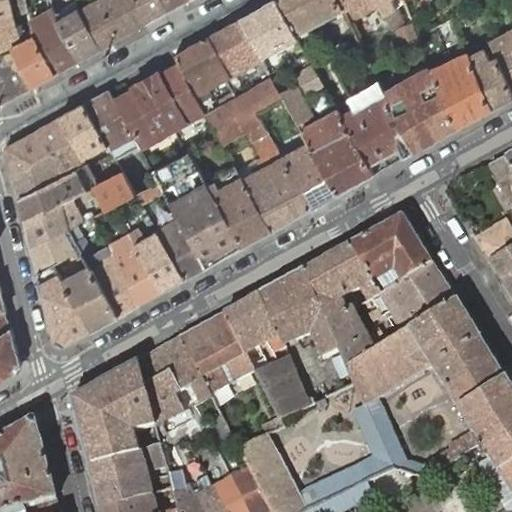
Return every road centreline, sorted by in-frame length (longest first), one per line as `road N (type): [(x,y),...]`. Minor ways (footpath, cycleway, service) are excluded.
road 1 (residential): [(43,388),(416,183)]
road 2 (residential): [(248,0),(0,135)]
road 3 (residential): [(511,338),(416,183)]
road 4 (residential): [(0,218),(43,388)]
road 5 (residential): [(78,511),(43,388)]
